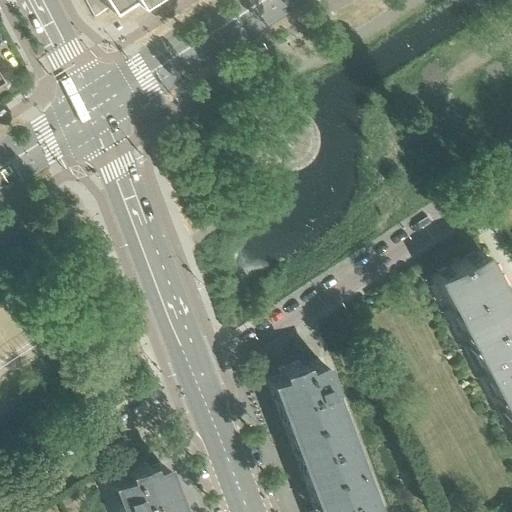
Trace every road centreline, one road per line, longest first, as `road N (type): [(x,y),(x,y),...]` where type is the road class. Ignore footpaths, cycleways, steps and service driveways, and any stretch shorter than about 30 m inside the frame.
road 1 (residential): [(511,172),(197,377)]
road 2 (residential): [(197,377),(94,110)]
road 3 (residential): [(197,377),(0,506)]
road 4 (secondary): [(269,0),(94,110)]
road 5 (residential): [(249,511),(197,377)]
road 6 (residential): [(94,110),(42,0)]
